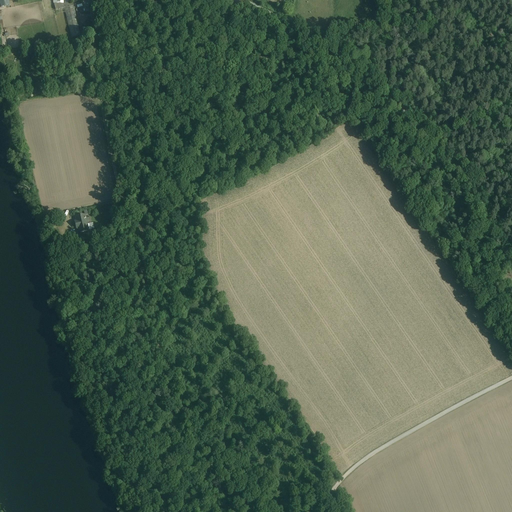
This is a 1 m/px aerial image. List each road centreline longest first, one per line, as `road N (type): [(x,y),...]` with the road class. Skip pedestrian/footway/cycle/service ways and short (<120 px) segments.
road 1 (track): [(248,2),(318,37),(382,88),(461,170),(511,256)]
road 2 (track): [(191,511),(191,420),(154,328),(162,280),(121,194)]
road 3 (track): [(511,377),(354,466),(317,511)]
road 4 (track): [(218,181),(227,0)]
